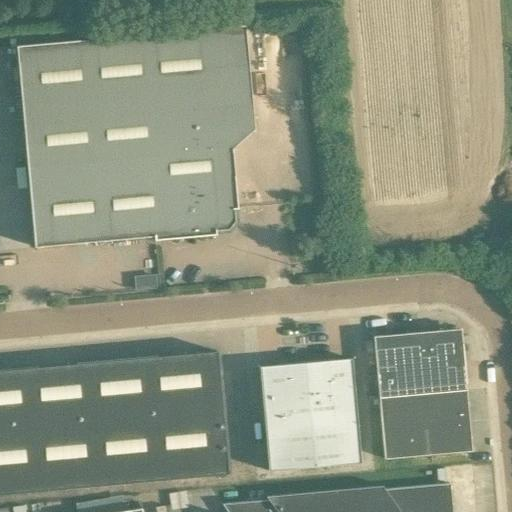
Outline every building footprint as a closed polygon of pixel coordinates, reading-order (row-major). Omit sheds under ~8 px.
[(245,26),(16,46),(34,248),(154,237),(154,241),(216,235),(215,231),(227,229),(234,221),(233,209),(237,209),(232,149),(254,130),(245,26)] [(157,277),(138,275),(137,285),(156,287),(157,277)] [(373,337),(378,399),(466,392),(463,360),(460,360),(459,344),(446,333),(429,334),(429,332),(373,337)] [(0,495),(228,475),(217,351),(0,370),(0,495)] [(268,471),(360,463),(351,359),(332,359),(278,364),(278,366),(259,367),(268,471)] [(471,451),(466,392),(378,399),(384,459),(471,451)] [(452,511),(449,484),(384,489),(382,486),(265,496),(268,500),(222,504),(227,511),(452,511)] [(125,496),(79,501),(79,511),(89,511),(126,508),(125,496)]
